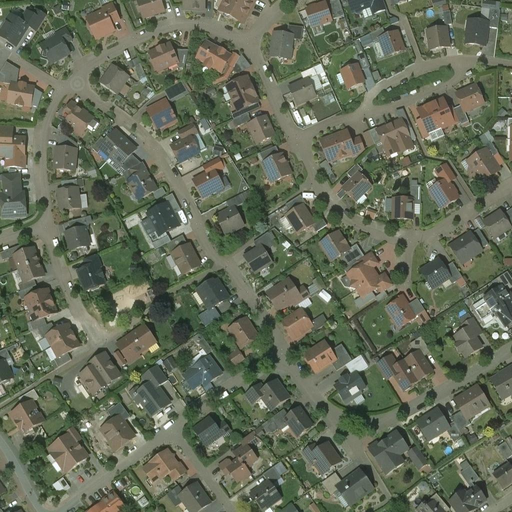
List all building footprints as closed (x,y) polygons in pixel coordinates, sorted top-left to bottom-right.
[(140,0),(137,1),(143,20),(164,13),(160,3),(159,0),(140,0)] [(183,0),(183,10),(204,12),(204,0),(183,0)] [(227,0),(227,2),(224,0),(220,8),(221,8),(219,12),(243,25),(256,0),(227,0)] [(338,0),(337,0),(330,3),(330,5),(326,6),(331,21),(344,17),(338,0)] [(346,0),(352,15),(355,14),(356,15),(358,16),(360,15),(362,13),(361,11),(370,8),(374,7),(371,0),(346,0)] [(380,0),(371,0),(374,7),(370,8),(373,15),(385,11),(380,0)] [(325,4),(306,11),(312,29),(331,22),(331,21),(326,6),(325,4)] [(103,12),(87,20),(96,40),(113,32),(110,25),(119,21),(111,5),(102,9),(103,12)] [(20,22),(10,16),(5,24),(7,26),(0,37),(0,36),(0,38),(16,48),(19,42),(18,38),(21,34),(25,33),(28,28),(37,33),(46,18),(35,11),(32,16),(26,12),(20,22)] [(500,12),(489,11),(487,24),(488,24),(487,29),(497,30),(500,12)] [(450,12),(442,14),(445,27),(452,26),(450,12)] [(487,24),(471,22),(470,29),(467,29),(466,38),(467,38),(466,45),(485,47),(487,29),(488,24),(487,24)] [(303,29),(288,27),(287,36),(292,37),(291,41),(301,42),(303,29)] [(383,29),(368,36),(371,44),(379,41),(379,40),(386,38),(383,29)] [(446,29),(427,32),(430,52),(449,48),(446,29)] [(56,39),(44,45),(47,51),(46,56),(51,64),(50,64),(51,65),(69,55),(64,46),(72,42),(65,30),(54,36),(56,39)] [(386,38),(379,40),(379,41),(386,58),(404,52),(397,33),(386,38)] [(287,36),(276,35),(275,42),(273,42),(271,58),(277,58),(279,62),(283,59),(288,60),(289,51),(290,51),(291,41),(292,37),(287,36)] [(219,52),(206,44),(197,60),(221,74),(230,57),(225,54),(225,53),(220,50),(219,52)] [(169,45),(149,54),(155,68),(160,66),(162,67),(163,70),(176,64),(178,64),(172,51),(169,45)] [(188,51),(172,51),(178,64),(176,64),(179,70),(184,69),(188,51)] [(364,56),(357,59),(362,71),(369,68),(364,56)] [(145,78),(138,60),(133,62),(140,80),(145,78)] [(19,71),(6,63),(0,73),(0,74),(5,77),(3,84),(11,86),(11,85),(16,86),(19,71)] [(128,78),(112,67),(101,84),(116,95),(128,78)] [(357,67),(341,73),(348,90),(364,84),(357,67)] [(313,69),(301,75),(304,82),(307,81),(308,81),(317,77),(313,69)] [(247,78),(222,89),(225,95),(227,95),(229,94),(232,102),(233,101),(236,107),(238,108),(240,112),(248,108),(258,103),(247,78)] [(304,82),(289,89),(297,106),(315,98),(308,81),(307,81),(304,82)] [(16,86),(11,85),(11,86),(8,104),(16,105),(16,106),(23,107),(30,108),(33,89),(26,88),(26,87),(19,85),(19,87),(16,86)] [(182,94),(177,85),(173,87),(178,96),(182,94)] [(475,87),(456,95),(461,107),(464,114),(484,105),(475,87)] [(443,101),(430,106),(441,130),(453,125),(447,110),(443,101)] [(165,102),(161,105),(151,110),(147,112),(150,116),(154,125),(157,129),(165,125),(167,128),(176,123),(174,120),(174,118),(174,117),(173,117),(172,116),(167,107),(165,102)] [(258,103),(248,108),(251,113),(261,109),(258,103)] [(83,112),(71,104),(62,117),(68,121),(66,125),(73,130),(76,129),(83,134),(87,128),(92,121),(82,114),(83,112)] [(441,130),(430,106),(418,112),(422,121),(428,136),(429,135),(441,130)] [(453,110),(452,107),(447,110),(453,125),(453,127),(459,124),(453,110)] [(464,114),(461,107),(453,110),(459,124),(461,127),(468,123),(464,114)] [(247,115),(232,122),(235,129),(250,122),(247,115)] [(265,118),(248,126),(257,145),(274,137),(265,118)] [(98,123),(93,120),(92,121),(87,128),(92,132),(94,131),(98,125),(98,123)] [(422,121),(416,124),(423,140),(429,137),(429,135),(428,136),(422,121)] [(378,132),(377,132),(384,148),(394,144),(397,149),(410,144),(405,133),(406,132),(401,122),(378,132)] [(192,126),(178,133),(182,141),(190,137),(190,138),(197,135),(192,126)] [(12,128),(0,127),(0,139),(1,140),(1,138),(12,139),(12,128)] [(376,129),(369,132),(377,151),(384,148),(377,132),(378,132),(376,129)] [(106,142),(99,149),(101,151),(110,159),(125,142),(115,132),(106,142)] [(340,134),(334,137),(320,142),(322,145),(321,147),(322,148),(328,162),(351,154),(352,158),(355,157),(350,142),(347,132),(340,135),(340,134)] [(77,145),(62,134),(59,138),(57,150),(76,152),(77,145)] [(182,141),(171,147),(180,164),(199,154),(190,138),(190,137),(182,141)] [(12,139),(1,138),(1,140),(0,153),(0,157),(2,157),(4,159),(13,159),(15,158),(25,158),(25,151),(24,151),(25,139),(12,139)] [(101,138),(91,149),(97,155),(101,151),(99,149),(106,142),(101,138)] [(359,139),(350,142),(355,157),(357,156),(363,150),(359,139)] [(125,142),(110,159),(120,168),(131,156),(136,151),(125,142)] [(490,142),(482,148),(484,151),(486,150),(491,159),(498,155),(490,142)] [(276,148),(259,155),(263,164),(280,157),(276,148)] [(57,150),(56,161),(55,161),(54,170),(74,172),(76,152),(57,150)] [(479,155),(475,154),(471,156),(470,160),(469,161),(471,164),(470,168),(472,170),(467,172),(472,179),(476,176),(481,184),(500,172),(491,159),(486,150),(484,151),(479,155)] [(141,165),(131,156),(120,168),(125,173),(129,171),(141,165)] [(263,164),(268,176),(271,175),(274,183),(291,175),(282,156),(280,157),(263,164)] [(218,159),(203,167),(207,175),(214,171),(215,174),(224,170),(218,159)] [(141,165),(129,171),(134,179),(145,172),(145,171),(146,170),(143,164),(141,165)] [(356,165),(346,175),(352,181),(358,175),(362,171),(356,165)] [(447,166),(436,173),(442,183),(446,181),(448,184),(456,179),(447,166)] [(207,175),(193,182),(202,199),(215,192),(220,179),(219,179),(217,178),(215,174),(214,171),(207,175)] [(134,179),(128,182),(133,192),(137,193),(141,200),(156,191),(145,172),(134,179)] [(17,175),(3,176),(5,196),(18,190),(17,175)] [(352,181),(342,190),(353,202),(359,196),(361,196),(366,192),(366,189),(369,186),(358,175),(352,181)] [(76,181),(61,183),(62,191),(77,189),(76,181)] [(442,183),(429,192),(430,192),(429,195),(433,201),(436,202),(441,210),(458,199),(448,184),(446,181),(442,183)] [(421,187),(411,187),(410,201),(412,201),(412,205),(420,205),(421,187)] [(62,191),(58,192),(61,212),(79,209),(77,189),(62,191)] [(18,190),(5,196),(1,196),(2,211),(0,213),(1,218),(2,219),(7,219),(9,217),(25,215),(25,217),(26,217),(24,197),(21,197),(18,196),(18,190)] [(242,195),(226,203),(230,211),(234,209),(246,203),(242,195)] [(300,196),(285,206),(290,214),(302,206),(303,207),(306,205),(300,196)] [(410,201),(394,200),(393,220),(412,221),(412,205),(412,201),(410,201)] [(168,204),(147,215),(159,238),(180,227),(168,204)] [(290,214),(286,217),(286,218),(287,217),(291,224),(290,224),(298,236),(314,225),(303,207),(302,206),(290,214)] [(230,211),(216,218),(225,236),(243,227),(234,209),(230,211)] [(511,209),(502,216),(510,228),(510,229),(511,231),(511,230),(511,209)] [(500,212),(483,223),(493,239),(510,229),(510,228),(502,216),(500,212)] [(85,219),(68,223),(70,233),(85,229),(85,231),(88,230),(85,219)] [(70,233),(67,234),(69,239),(67,240),(70,252),(87,247),(85,240),(88,239),(85,231),(85,229),(70,233)] [(480,232),(474,235),(484,251),(489,247),(480,232)] [(268,234),(253,244),(257,250),(261,247),(262,248),(272,241),(268,234)] [(337,235),(325,242),(323,251),(326,255),(329,256),(333,262),(341,256),(348,252),(348,251),(345,246),(346,245),(343,240),(341,241),(337,235)] [(482,252),(484,251),(474,235),(472,237),(471,236),(451,249),(461,265),(468,260),(471,261),(483,254),(482,252)] [(182,237),(166,245),(172,255),(187,247),(182,237)] [(21,246),(5,252),(8,260),(14,258),(14,257),(23,253),(21,246)] [(187,247),(172,255),(172,256),(173,255),(176,261),(176,263),(177,267),(173,269),(178,278),(182,275),(182,276),(200,267),(189,246),(187,247)] [(257,250),(244,258),(254,274),(271,264),(262,248),(261,247),(257,250)] [(23,253),(14,257),(14,258),(19,271),(39,264),(33,249),(23,253)] [(349,268),(355,263),(348,252),(341,256),(349,268)] [(378,265),(370,254),(356,263),(360,268),(363,265),(368,272),(378,265)] [(97,256),(83,261),(86,269),(96,265),(98,269),(101,268),(97,256)] [(438,261),(421,272),(428,283),(432,281),(436,287),(448,279),(449,278),(444,269),(438,261)] [(39,264),(19,271),(24,284),(24,285),(34,281),(44,277),(39,264)] [(462,279),(452,264),(444,269),(449,278),(448,279),(452,285),(462,279)] [(86,269),(77,273),(85,293),(104,286),(98,269),(96,265),(86,269)] [(360,268),(347,276),(351,282),(350,289),(357,291),(362,299),(378,289),(389,282),(384,275),(374,282),(373,279),(375,278),(375,276),(375,274),(374,273),(372,273),(369,274),(368,272),(363,265),(360,268)] [(511,280),(507,273),(496,280),(499,285),(493,289),(499,297),(506,293),(504,290),(511,285),(511,280)] [(24,284),(18,287),(20,293),(32,288),(36,287),(34,281),(24,285),(24,284)] [(210,284),(197,292),(208,311),(209,311),(214,308),(228,299),(228,298),(227,298),(221,289),(222,289),(217,281),(211,286),(210,284)] [(289,281),(267,295),(278,312),(293,302),(299,298),(296,292),(289,281)] [(389,282),(378,289),(381,294),(392,287),(389,282)] [(310,298),(303,287),(296,292),(299,298),(293,302),(296,307),(310,298)] [(20,293),(18,294),(21,302),(26,300),(26,299),(35,296),(32,288),(20,293)] [(324,290),(319,295),(326,301),(331,296),(324,290)] [(35,296),(26,299),(26,300),(30,311),(54,302),(52,298),(50,297),(48,291),(35,296)] [(511,299),(510,296),(492,307),(506,327),(511,323),(511,299)] [(417,300),(406,307),(414,319),(424,312),(417,300)] [(54,302),(30,311),(35,322),(44,319),(56,314),(54,308),(55,305),(54,302)] [(398,302),(387,309),(392,318),(391,319),(394,323),(395,323),(396,324),(400,322),(403,327),(414,320),(406,307),(404,304),(405,303),(404,302),(403,303),(398,302)] [(208,311),(198,317),(205,328),(220,318),(214,308),(209,311),(208,311)] [(299,319),(296,314),(282,324),(292,340),(296,337),(297,338),(303,334),(303,333),(309,329),(311,327),(309,324),(305,317),(301,319),(299,319)] [(323,316),(309,324),(311,327),(309,329),(312,334),(327,324),(323,316)] [(44,319),(35,322),(30,324),(33,332),(37,330),(46,327),(44,319)] [(245,320),(229,330),(241,350),(258,339),(245,320)] [(482,334),(473,320),(462,327),(465,332),(469,329),(475,338),(482,334)] [(46,327),(37,330),(43,340),(47,337),(55,332),(51,325),(46,327)] [(55,332),(47,337),(53,348),(73,337),(67,326),(55,332)] [(144,327),(117,346),(128,362),(148,349),(147,347),(154,342),(144,327)] [(465,332),(452,339),(457,346),(455,347),(460,355),(461,353),(465,359),(481,349),(475,338),(469,329),(465,332)] [(73,337),(53,348),(58,358),(59,359),(67,354),(79,348),(73,337)] [(430,353),(420,338),(409,345),(416,355),(419,353),(422,358),(430,353)] [(203,339),(197,343),(206,356),(212,352),(203,339)] [(322,345),(304,356),(305,358),(305,360),(308,365),(310,366),(315,374),(331,364),(335,361),(332,356),(329,351),(327,353),(322,345)] [(352,362),(344,349),(332,356),(335,361),(331,364),(336,372),(352,362)] [(6,350),(0,352),(0,363),(4,362),(4,363),(10,359),(6,350)] [(237,351),(225,360),(231,369),(243,360),(237,351)] [(416,355),(404,362),(418,382),(425,377),(426,378),(427,378),(423,373),(429,369),(422,358),(419,353),(416,355)] [(67,354),(59,359),(58,358),(54,361),(58,369),(71,361),(67,354)] [(104,355),(87,366),(90,370),(80,376),(93,396),(120,378),(104,355)] [(209,358),(192,370),(204,387),(221,375),(209,358)] [(393,369),(387,360),(376,367),(386,382),(394,377),(390,371),(393,369)] [(0,363),(0,385),(1,385),(4,386),(9,383),(10,381),(12,380),(4,363),(4,362),(0,363)] [(393,369),(390,371),(394,377),(400,387),(406,384),(409,389),(410,388),(410,387),(418,382),(404,362),(393,369)] [(168,381),(159,369),(145,380),(149,385),(153,382),(158,388),(168,381)] [(511,369),(502,375),(500,374),(498,375),(497,377),(491,381),(500,397),(507,392),(509,396),(511,394),(511,369)] [(357,374),(336,387),(346,403),(367,390),(357,374)] [(149,385),(132,398),(137,406),(140,404),(151,418),(170,405),(164,397),(161,394),(161,393),(158,388),(153,382),(149,385)] [(265,391),(258,395),(261,399),(266,406),(270,403),(275,410),(276,409),(278,409),(278,407),(289,399),(276,382),(265,391)] [(261,385),(245,397),(251,406),(261,399),(258,395),(265,391),(261,385)] [(477,388),(455,401),(461,412),(467,421),(467,420),(477,414),(475,410),(486,403),(477,388)] [(34,391),(18,400),(23,408),(32,403),(39,399),(34,391)] [(23,408),(11,415),(16,423),(15,423),(19,431),(21,430),(23,435),(24,434),(26,437),(34,432),(32,430),(44,423),(32,403),(23,408)] [(120,404),(107,413),(114,422),(120,418),(123,423),(130,418),(120,404)] [(288,418),(284,420),(287,423),(297,438),(312,427),(299,410),(288,418)] [(283,411),(271,420),(278,430),(287,423),(284,420),(288,418),(283,411)] [(448,427),(437,411),(417,424),(426,438),(432,433),(435,437),(445,430),(449,429),(448,427)] [(461,412),(450,419),(453,423),(459,432),(470,425),(467,420),(467,421),(461,412)] [(127,431),(122,424),(123,423),(120,418),(114,422),(108,426),(112,431),(105,436),(109,442),(108,443),(115,452),(134,438),(128,430),(127,431)] [(215,428),(209,419),(193,431),(206,448),(221,437),(221,436),(215,428)] [(230,433),(223,423),(215,428),(221,436),(221,437),(222,439),(230,433)] [(453,423),(448,427),(449,429),(445,430),(454,443),(462,438),(459,432),(453,423)] [(82,440),(73,429),(65,435),(67,437),(70,434),(77,443),(82,440)] [(254,432),(239,443),(243,448),(246,446),(249,451),(261,442),(254,432)] [(67,437),(49,450),(54,456),(56,457),(59,460),(56,463),(56,464),(59,461),(62,465),(62,467),(67,474),(88,458),(77,443),(70,434),(67,437)] [(396,434),(378,446),(389,463),(408,451),(396,434)] [(463,439),(465,446),(478,442),(476,435),(463,439)] [(511,454),(505,443),(497,449),(505,461),(511,456),(511,454)] [(318,451),(309,458),(314,465),(318,470),(321,467),(326,473),(340,463),(327,445),(318,451)] [(243,448),(234,455),(238,461),(245,471),(246,470),(251,467),(251,464),(256,460),(249,451),(246,446),(243,448)] [(314,446),(302,454),(311,467),(314,465),(309,458),(318,451),(314,446)] [(428,464),(418,450),(410,456),(420,470),(428,464)] [(163,455),(150,464),(150,465),(143,471),(150,479),(157,474),(159,475),(160,474),(163,479),(168,475),(167,474),(179,465),(176,465),(173,460),(173,457),(163,455)] [(226,461),(217,467),(222,473),(227,470),(226,469),(232,465),(229,461),(226,461)] [(232,465),(226,469),(227,470),(237,483),(242,480),(244,481),(250,476),(246,470),(245,471),(238,461),(232,465)] [(179,465),(167,474),(168,475),(173,482),(186,473),(186,472),(185,473),(180,466),(180,465),(180,464),(179,465)] [(511,483),(511,469),(509,465),(493,476),(502,490),(511,483)] [(470,467),(460,474),(471,491),(474,489),(471,484),(478,479),(470,467)] [(273,468),(262,476),(268,483),(271,486),(281,479),(273,468)] [(342,484),(336,488),(339,491),(350,507),(372,490),(359,472),(342,484)] [(335,474),(321,484),(331,497),(339,491),(336,488),(342,484),(335,474)] [(127,475),(114,483),(120,491),(132,483),(127,475)] [(70,489),(63,479),(58,482),(65,492),(70,489)] [(268,483),(250,496),(261,511),(262,511),(280,499),(271,486),(268,483)] [(183,494),(179,497),(183,503),(189,511),(199,511),(210,505),(196,485),(183,494)] [(178,487),(166,496),(175,509),(183,503),(179,497),(183,494),(178,487)] [(471,491),(465,495),(464,493),(449,503),(455,511),(472,511),(475,510),(476,510),(486,502),(475,488),(474,489),(471,491)] [(117,511),(123,508),(113,493),(102,500),(103,502),(104,501),(111,511),(117,511)] [(448,511),(449,511),(436,495),(427,503),(428,505),(419,511),(448,511)] [(103,502),(89,511),(111,511),(104,501),(103,502)]
